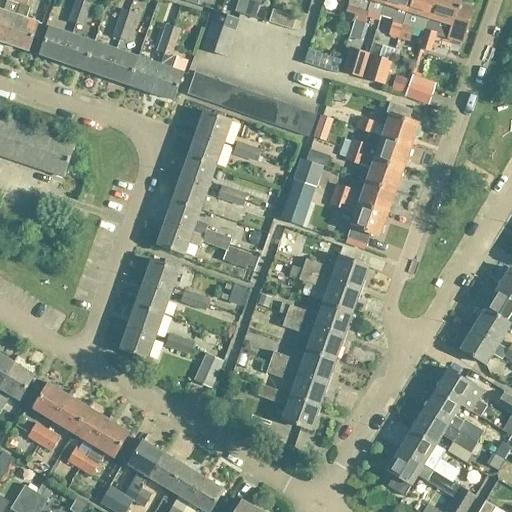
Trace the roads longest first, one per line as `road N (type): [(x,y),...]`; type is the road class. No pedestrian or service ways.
road 1 (residential): [(83,358),(151,161),(150,139),(134,124),(0,78)]
road 2 (residential): [(410,351),(392,330),(396,272),(497,0)]
road 3 (residential): [(317,501),(83,358)]
road 4 (residential): [(410,351),(511,187)]
road 5 (residential): [(317,501),(410,351)]
